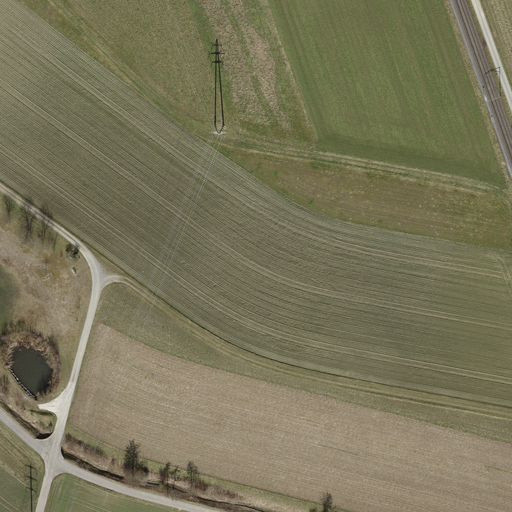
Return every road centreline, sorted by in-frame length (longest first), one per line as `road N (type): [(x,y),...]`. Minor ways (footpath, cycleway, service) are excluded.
road 1 (track): [(98,274),(125,278),(206,337),(276,372),(511,413)]
road 2 (track): [(58,0),(193,125),(222,140),(334,163)]
road 3 (track): [(64,410),(98,274)]
road 4 (track): [(0,186),(74,240),(98,274)]
